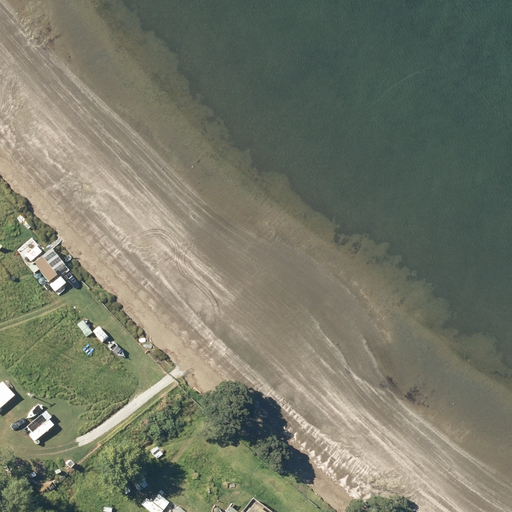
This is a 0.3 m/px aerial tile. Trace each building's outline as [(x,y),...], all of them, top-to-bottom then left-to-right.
[(37,256),(30,262),(45,281),(52,275),(37,256)] [(75,324),(85,337),(91,332),(81,320),(75,324)] [(77,333),(69,321),(63,325),(72,337),(77,333)] [(45,427),(33,413),(14,429),(25,443),(45,427)] [(158,444),(150,451),(157,459),(165,452),(158,444)] [(66,459),(61,464),(64,468),(70,462),(66,459)] [(128,478),(134,488),(143,483),(137,473),(128,478)] [(145,497),(140,504),(150,511),(168,511),(174,506),(165,499),(163,501),(153,493),(148,500),(145,497)] [(246,499),(237,511),(261,511),(263,510),(246,499)]
